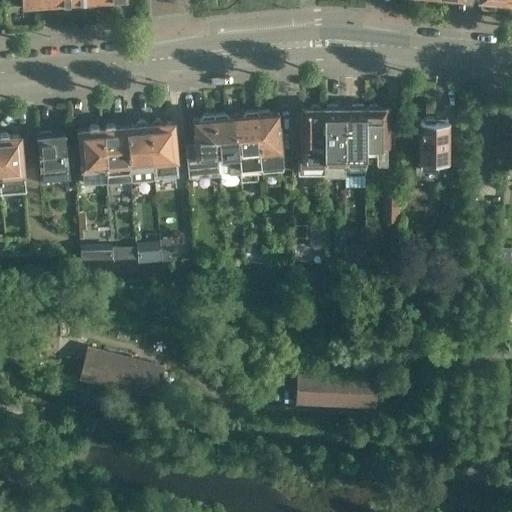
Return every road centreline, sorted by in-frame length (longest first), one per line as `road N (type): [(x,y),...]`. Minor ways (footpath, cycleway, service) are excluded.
road 1 (secondary): [(375,45),(178,58)]
road 2 (secondary): [(178,58),(0,74)]
road 3 (secondary): [(511,58),(375,45)]
